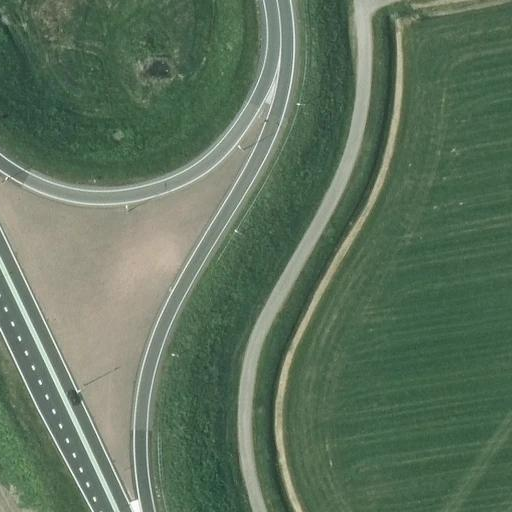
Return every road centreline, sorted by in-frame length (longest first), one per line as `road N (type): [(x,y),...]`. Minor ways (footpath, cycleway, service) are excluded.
road 1 (unclassified): [(259,511),(244,443),(253,347),(352,148),(364,77),(362,0)]
road 2 (trunk): [(140,511),(141,387),(165,311),(261,150),(280,59)]
road 3 (trunk): [(280,59),(224,148),(169,186),(120,199),(67,196),(0,163)]
road 4 (trunk): [(117,511),(0,263)]
